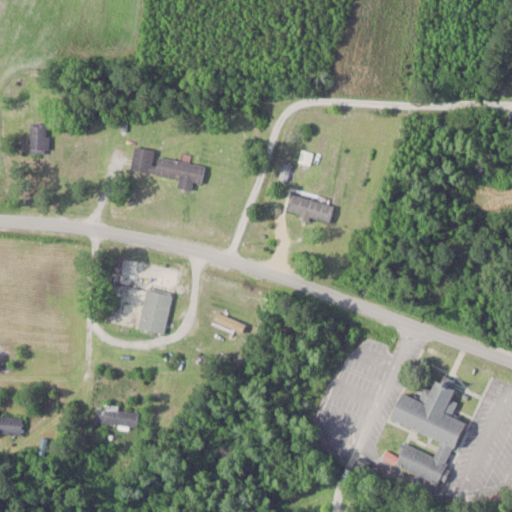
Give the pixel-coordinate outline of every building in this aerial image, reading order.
[(49,154),(49,123),(31,123),(31,154),(49,154)] [(179,178),(177,188),(192,191),(193,182),(202,184),(206,164),(134,151),(131,170),(179,178)] [(330,221),(334,203),(291,194),(287,213),(330,221)] [(164,334),(173,293),(147,288),(138,328),(164,334)] [(245,324),(219,313),(216,320),(242,331),(245,324)] [(465,419),(450,413),(459,390),(436,381),(432,390),(426,388),(421,400),(401,393),(392,417),(442,437),(436,454),(402,441),(393,465),(439,483),(465,419)] [(96,421),(138,425),(140,409),(98,405),(96,421)] [(22,415),(0,415),(0,432),(22,432),(22,415)]
